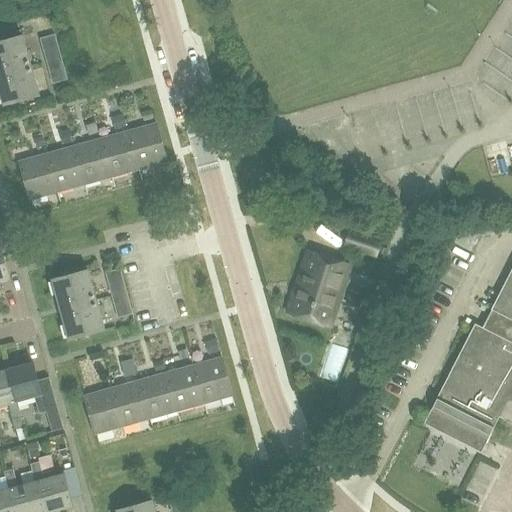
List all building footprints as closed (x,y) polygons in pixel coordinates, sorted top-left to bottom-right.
[(43,50),(58,46),(55,34),(40,39),(43,50)] [(0,42),(0,89),(4,105),(40,96),(23,36),(0,42)] [(62,57),(58,46),(43,50),(47,62),(62,57)] [(50,73),(65,69),(62,57),(47,62),(50,73)] [(65,69),(50,73),(53,84),(68,80),(65,69)] [(129,132),(140,169),(167,161),(157,124),(129,132)] [(102,140),(112,177),(140,169),(129,132),(102,140)] [(75,147),(85,184),(112,177),(102,140),(75,147)] [(47,155),(58,192),(85,184),(75,147),(47,155)] [(58,192),(47,155),(20,163),(30,200),(58,192)] [(463,225),(459,241),(477,247),(482,231),(463,225)] [(0,281),(10,278),(1,247),(0,247),(0,281)] [(288,314),(332,328),(352,265),(309,251),(288,314)] [(109,284),(124,280),(121,268),(106,272),(109,284)] [(88,270),(53,280),(69,339),(105,330),(88,270)] [(424,423),(482,453),(500,417),(511,423),(511,271),(483,329),(475,324),(424,423)] [(112,295),(127,291),(124,280),(109,284),(112,295)] [(130,303),(127,291),(112,295),(115,307),(130,303)] [(130,303),(115,307),(118,318),(133,314),(130,303)] [(217,343),(209,345),(211,351),(219,349),(217,343)] [(329,379),(344,386),(357,354),(341,348),(329,379)] [(222,358),(195,366),(205,403),(233,395),(222,358)] [(34,363),(7,370),(16,402),(17,401),(34,397),(39,414),(46,412),(47,411),(46,405),(43,394),(38,379),(34,363)] [(195,366),(167,374),(178,411),(205,403),(195,366)] [(7,370),(0,372),(0,406),(8,404),(15,430),(17,430),(25,427),(17,401),(16,402),(7,370)] [(167,374),(140,382),(150,419),(178,411),(167,374)] [(140,382),(113,389),(123,426),(150,419),(140,382)] [(96,434),(123,426),(113,389),(85,397),(96,434)] [(63,428),(56,402),(46,405),(47,411),(46,412),(52,431),(63,428)] [(25,427),(17,430),(20,441),(28,439),(25,427)] [(40,462),(31,464),(36,481),(38,480),(46,511),(74,504),(65,473),(45,478),(40,462)] [(14,469),(4,471),(9,488),(11,488),(17,511),(46,511),(38,480),(36,481),(18,486),(14,469)] [(0,511),(17,511),(11,488),(9,488),(0,490),(0,511)] [(172,511),(182,511),(188,510),(185,499),(170,503),(172,511)] [(155,511),(152,501),(117,511),(155,511)]
